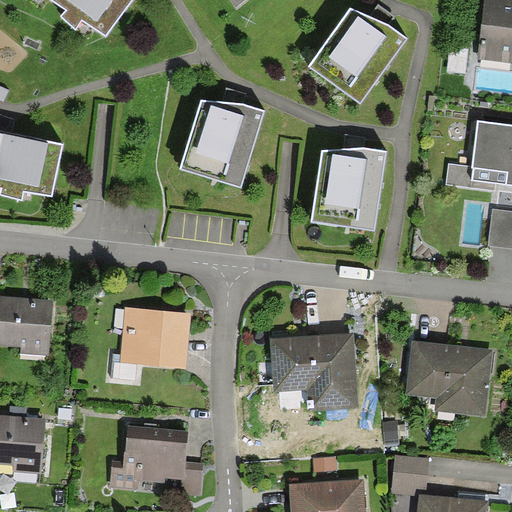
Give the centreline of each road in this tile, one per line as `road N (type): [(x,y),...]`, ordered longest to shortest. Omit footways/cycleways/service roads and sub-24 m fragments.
road 1 (residential): [(511,295),(230,268)]
road 2 (residential): [(231,511),(223,378),(230,268)]
road 3 (residential): [(230,268),(0,239)]
